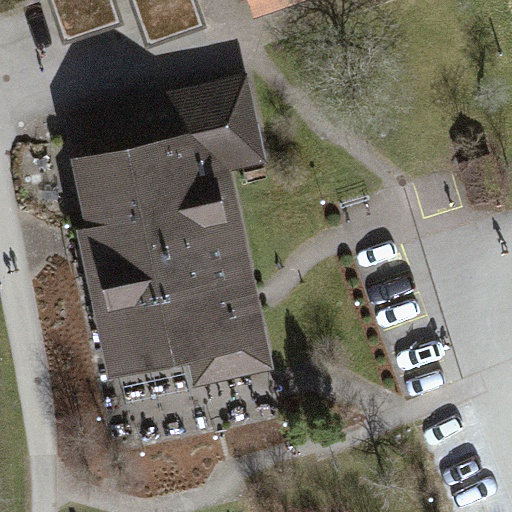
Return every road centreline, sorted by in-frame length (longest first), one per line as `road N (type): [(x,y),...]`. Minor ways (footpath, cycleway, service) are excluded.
road 1 (track): [(0,199),(45,511)]
road 2 (residential): [(0,95),(233,55)]
